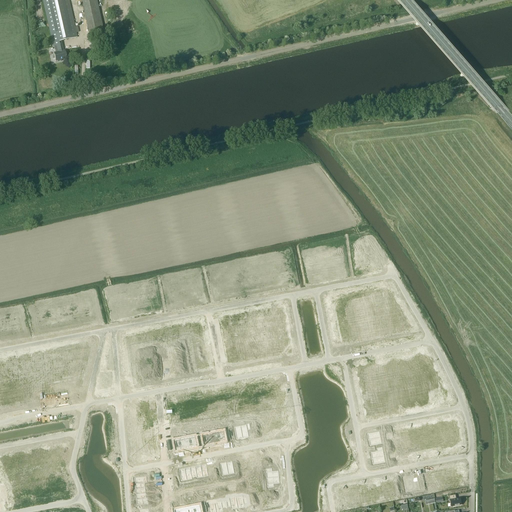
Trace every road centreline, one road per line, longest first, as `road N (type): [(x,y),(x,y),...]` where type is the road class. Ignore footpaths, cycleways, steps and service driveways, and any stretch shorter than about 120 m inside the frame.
road 1 (unclassified): [(0,115),(498,0)]
road 2 (residential): [(394,271),(112,327)]
road 3 (unknown): [(394,271),(464,405),(473,483)]
road 4 (residential): [(288,367),(119,398)]
road 5 (residential): [(125,470),(285,439)]
road 6 (primary): [(511,122),(404,0)]
road 7 (residential): [(119,398),(0,421)]
